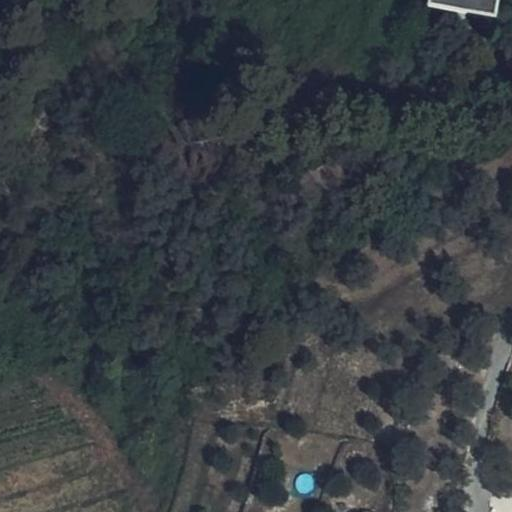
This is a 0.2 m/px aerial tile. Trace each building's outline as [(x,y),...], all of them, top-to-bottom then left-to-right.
[(426,0),(426,5),(459,9),(458,16),(491,21),(494,0),(426,0)] [(511,120),(511,89),(501,87),(500,95),(469,91),(463,130),(469,131),(471,136),(492,140),(496,118),(511,120)] [(315,132),(313,122),(292,126),(294,136),(315,132)] [(413,172),(406,156),(400,159),(407,174),(413,172)] [(346,182),(336,163),(300,183),(311,202),(346,182)] [(295,188),(289,191),(294,205),(300,203),(295,188)] [(294,205),(289,191),(281,194),(286,208),(294,205)] [(305,255),(328,236),(321,228),(299,248),(305,255)]
